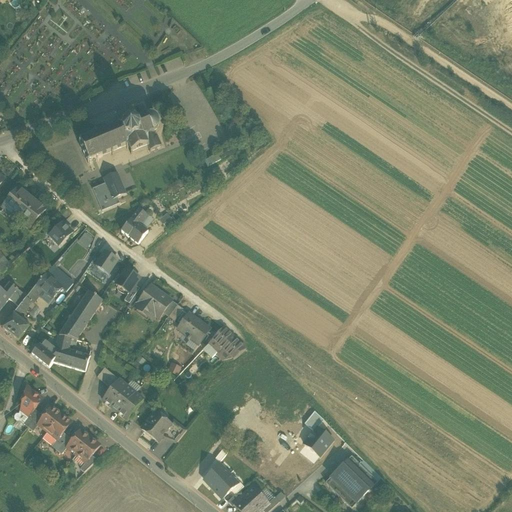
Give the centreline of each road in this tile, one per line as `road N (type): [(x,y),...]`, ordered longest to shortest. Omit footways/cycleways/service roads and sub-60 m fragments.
road 1 (unclassified): [(311,0),(207,64),(0,142)]
road 2 (residential): [(0,143),(247,347)]
road 3 (track): [(322,0),(511,130)]
road 4 (residential): [(184,490),(21,358)]
road 5 (residential): [(288,447),(246,413),(184,490)]
